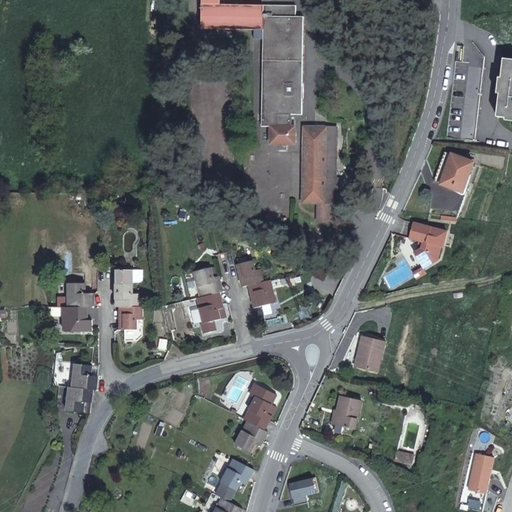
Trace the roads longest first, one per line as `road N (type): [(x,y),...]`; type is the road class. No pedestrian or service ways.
road 1 (residential): [(443,0),(429,106),(403,188),(335,318),(312,336)]
road 2 (unknown): [(403,188),(375,177),(365,106),(324,68),(308,0)]
road 3 (unknown): [(439,30),(494,60),(489,126),(495,141),(511,150)]
road 4 (residential): [(248,350),(170,365),(114,396)]
road 5 (residential): [(114,396),(105,269)]
road 6 (residential): [(283,438),(361,477),(380,511)]
road 7 (residential): [(114,396),(67,511)]
